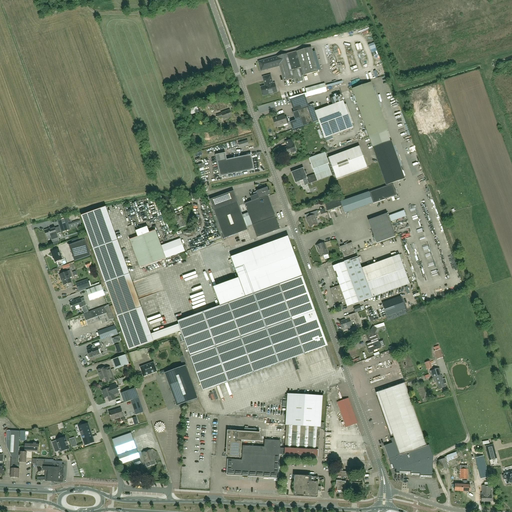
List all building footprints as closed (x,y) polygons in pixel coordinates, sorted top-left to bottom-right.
[(311,47),(294,52),(303,80),(302,76),(318,71),(317,70),(319,69),(313,48),(311,48),(311,47)] [(303,80),(294,52),(277,57),(267,60),(267,59),(258,62),(261,71),(270,68),(279,66),(284,81),(294,78),(295,82),(303,80)] [(265,86),(261,87),(263,96),(277,92),(274,84),(273,84),(270,75),(263,77),(265,86)] [(392,141),(390,141),(386,130),(388,130),(371,82),(352,89),(386,186),(405,179),(392,141)] [(324,84),(305,89),(307,97),(327,92),(324,84)] [(314,122),(309,107),(305,96),(290,101),(294,112),(292,113),(295,120),(289,122),(292,130),(314,122)] [(313,106),(309,107),(314,122),(318,121),(325,138),(353,128),(343,101),(315,111),(313,106)] [(189,115),(199,112),(198,107),(187,111),(189,115)] [(229,120),(233,119),(230,111),(226,112),(225,107),(214,111),(216,118),(219,117),(221,123),(225,121),(225,122),(229,121),(229,120)] [(276,127),(281,125),(289,123),(287,118),(285,119),(284,115),(273,119),(276,127)] [(287,147),(283,148),(285,155),(296,151),(294,144),(293,144),(292,140),(285,142),(287,147)] [(314,174),(306,177),(307,179),(309,184),(332,176),(335,175),(336,179),(367,167),(359,147),(327,159),(325,153),(308,159),(314,174)] [(220,177),(254,170),(251,155),(227,160),(225,153),(215,155),(220,177)] [(307,179),(306,177),(305,175),(307,174),(306,171),(304,172),(303,168),(291,173),(295,183),(307,179)] [(369,192),(341,202),(339,198),(324,203),(327,211),(342,206),(344,213),(396,195),(392,184),(369,192)] [(233,192),(210,201),(213,211),(224,239),(248,230),(247,228),(246,227),(252,225),(252,226),(253,227),(257,238),(280,229),(276,218),(272,207),(267,196),(270,195),(269,192),(269,191),(268,190),(267,188),(256,192),(257,195),(256,195),(250,197),(251,201),(244,204),(248,213),(242,215),(237,202),(233,192)] [(175,218),(175,216),(172,206),(166,208),(170,219),(175,218)] [(93,249),(118,241),(106,207),(81,216),(93,249)] [(390,213),(391,219),(407,216),(405,210),(390,213)] [(308,221),(310,227),(317,225),(315,217),(319,216),(317,211),(305,215),(306,218),(307,221),(308,221)] [(175,216),(175,218),(177,225),(178,229),(185,227),(183,219),(183,218),(182,214),(175,216)] [(387,214),(368,220),(376,244),(395,237),(387,214)] [(54,227),(50,229),(45,231),(47,238),(50,236),(52,242),(59,240),(57,234),(61,233),(70,230),(68,223),(70,222),(68,218),(58,221),(59,227),(55,228),(54,227)] [(135,254),(161,245),(156,230),(130,240),(135,254)] [(216,295),(220,306),(228,303),(254,294),(279,285),(302,276),(289,240),(284,238),(231,257),(238,278),(213,287),(216,295)] [(180,239),(161,246),(166,259),(185,252),(180,239)] [(69,246),(75,262),(90,256),(85,240),(69,246)] [(129,274),(118,241),(93,249),(105,283),(129,274)] [(324,243),(316,246),(317,251),(318,250),(320,257),(328,254),(324,243)] [(355,253),(354,249),(353,248),(352,243),(340,247),(344,258),(355,253)] [(161,245),(135,254),(140,268),(166,259),(161,246),(161,245)] [(58,249),(51,252),(52,256),(53,256),(55,262),(62,259),(58,249)] [(399,255),(364,267),(375,296),(409,284),(399,255)] [(375,296),(364,267),(361,269),(357,257),(332,266),(339,285),(330,288),(335,302),(344,299),(347,306),(375,296)] [(70,271),(67,272),(59,275),(61,279),(64,285),(71,283),(69,278),(72,277),(70,271)] [(129,274),(105,283),(117,316),(141,308),(129,274)] [(302,276),(279,285),(292,319),(304,354),(328,346),(302,276)] [(88,280),(76,284),(79,292),(90,288),(88,280)] [(90,301),(104,296),(105,296),(101,285),(86,291),(90,301)] [(292,319),(279,285),(254,294),(266,329),(292,319)] [(266,329),(254,294),(228,303),(241,338),(266,329)] [(405,309),(400,295),(382,302),(387,316),(405,309)] [(70,303),(72,311),(83,307),(81,302),(85,301),(84,298),(80,299),(76,300),(77,301),(70,303)] [(241,338),(228,303),(220,306),(203,312),(216,347),(241,338)] [(108,305),(83,314),(87,325),(101,321),(102,324),(113,319),(108,305)] [(141,308),(117,316),(129,350),(153,341),(141,308)] [(216,347),(203,312),(178,321),(190,356),(216,347)] [(346,320),(340,322),(342,329),(347,327),(348,329),(352,327),(350,321),(354,320),(355,324),(360,323),(356,313),(345,317),(346,320)] [(304,354),(292,319),(266,329),(279,363),(304,354)] [(98,332),(101,340),(118,334),(115,326),(98,332)] [(151,328),(154,334),(160,332),(158,326),(151,328)] [(374,326),(374,327),(373,326),(369,333),(373,336),(375,332),(377,329),(378,329),(378,328),(374,326)] [(279,363),(266,329),(241,338),(254,373),(279,363)] [(369,333),(366,334),(368,341),(370,340),(371,342),(366,344),(370,353),(374,352),(374,351),(381,348),(377,337),(375,332),(373,336),(369,333)] [(241,338),(216,347),(228,382),(254,373),(241,338)] [(91,350),(87,351),(90,358),(100,354),(98,350),(102,348),(99,342),(92,345),(92,347),(91,349),(91,350)] [(228,382),(216,347),(190,356),(203,391),(228,382)] [(434,352),(437,360),(443,358),(440,350),(434,352)] [(126,355),(111,360),(115,370),(128,365),(129,364),(126,355)] [(154,362),(140,367),(144,376),(157,371),(154,362)] [(186,366),(165,373),(177,406),(198,399),(186,366)] [(109,368),(105,369),(105,368),(97,370),(101,380),(105,379),(106,382),(113,379),(109,368)] [(445,378),(443,379),(442,375),(439,376),(438,373),(440,372),(439,368),(430,372),(432,379),(435,378),(439,389),(446,387),(444,384),(447,383),(445,378)] [(405,383),(376,393),(378,400),(380,399),(394,439),(391,440),(392,443),(384,446),(392,469),(396,469),(396,473),(410,473),(410,475),(420,475),(420,477),(432,477),(433,456),(429,445),(426,446),(405,383)] [(108,387),(109,388),(102,391),(104,398),(107,397),(109,402),(115,399),(114,395),(119,393),(116,384),(108,387)] [(131,401),(139,398),(135,388),(121,393),(124,403),(131,401)] [(322,396),(288,394),(286,424),(324,427),(324,423),(320,423),(321,402),(322,396)] [(139,398),(131,401),(136,415),(143,412),(139,398)] [(348,399),(338,402),(346,427),(357,423),(348,399)] [(121,408),(109,412),(110,417),(110,416),(111,420),(117,418),(117,419),(123,417),(121,408)] [(165,421),(156,424),(158,433),(167,430),(165,421)] [(65,425),(68,434),(75,432),(72,423),(65,425)] [(82,425),(78,427),(79,429),(80,430),(81,434),(81,435),(82,438),(83,438),(85,445),(89,444),(90,444),(94,442),(92,435),(92,434),(88,424),(88,423),(82,425)] [(324,427),(286,424),(285,448),(283,448),(282,455),(318,457),(318,455),(319,437),(320,429),(324,430),(324,427)] [(244,432),(228,431),(226,457),(241,458),(242,441),(263,442),(260,433),(256,433),(257,429),(244,428),(244,432)] [(12,457),(18,457),(20,431),(7,431),(7,444),(8,448),(12,457)] [(112,440),(121,464),(140,458),(131,433),(112,440)] [(61,452),(69,449),(65,437),(57,440),(52,442),(55,452),(60,450),(61,452)] [(282,455),(283,448),(280,448),(280,441),(265,440),(264,447),(243,446),(242,461),(228,460),(227,475),(278,478),(279,454),(282,455)] [(39,443),(25,443),(25,451),(38,452),(39,443)] [(493,445),(486,447),(489,460),(497,458),(493,445)] [(150,450),(142,453),(147,467),(156,464),(150,450)] [(444,457),(445,458),(446,463),(449,462),(449,461),(458,458),(456,452),(446,456),(447,456),(444,457)] [(84,454),(73,458),(75,464),(86,461),(84,454)] [(489,476),(483,456),(476,459),(481,478),(489,476)] [(11,469),(10,477),(19,478),(19,469),(19,466),(18,466),(18,457),(12,457),(11,469)] [(446,463),(445,458),(437,461),(440,470),(448,467),(446,463)] [(37,466),(43,467),(43,470),(45,470),(45,472),(48,472),(47,481),(63,482),(64,465),(62,465),(63,461),(53,461),(53,460),(33,459),(32,463),(37,464),(37,466)] [(337,472),(336,487),(338,487),(337,491),(341,491),(349,492),(350,487),(350,485),(345,485),(345,482),(343,482),(343,477),(350,477),(350,473),(343,472),(343,466),(337,465),(337,472)] [(509,473),(504,474),(505,475),(503,476),(504,480),(506,479),(507,483),(507,484),(511,482),(511,472),(511,473),(509,473)] [(294,481),(295,481),(294,496),(317,497),(317,492),(320,492),(321,488),(317,488),(318,482),(318,477),(309,477),(309,476),(294,475),(294,481)] [(462,485),(462,492),(470,492),(470,485),(470,483),(466,483),(466,485),(462,485)] [(480,493),(480,496),(481,496),(481,502),(491,502),(491,492),(490,492),(491,486),(482,486),(481,493),(480,493)]
